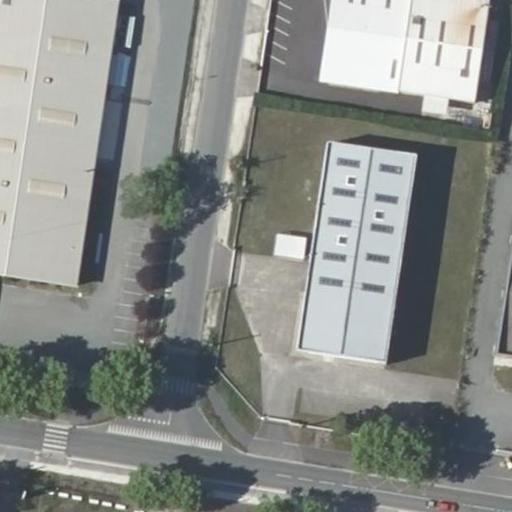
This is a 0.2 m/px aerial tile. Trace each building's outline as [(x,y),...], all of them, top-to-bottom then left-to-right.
[(0,0),(0,272),(82,284),(121,0),(0,0)] [(331,3),(331,0),(327,0),(315,82),(325,83),(321,58),(327,59),(323,37),(337,39),(331,3)] [(482,0),(331,0),(331,3),(337,39),(323,37),(327,59),(321,58),(325,83),(398,93),(467,104),(482,0)] [(321,148),(296,357),(384,368),(410,159),(321,148)] [(306,259),(308,237),(276,235),(274,257),(306,259)] [(511,246),(495,355),(511,357),(511,246)]
